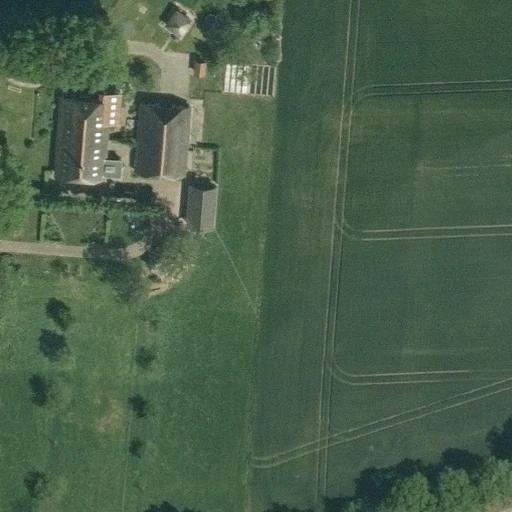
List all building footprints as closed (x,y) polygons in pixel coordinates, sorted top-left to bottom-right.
[(158,25),(182,42),(197,22),(173,4),(158,25)] [(61,96),(57,136),(105,140),(108,101),(61,96)] [(141,103),(137,141),(186,145),(189,108),(141,103)] [(101,179),(105,140),(57,136),(54,175),(101,179)] [(184,176),(186,145),(137,141),(135,172),(184,176)] [(116,179),(131,178),(129,157),(115,158),(116,179)] [(212,216),(215,187),(195,185),(192,214),(212,216)] [(158,276),(175,259),(162,246),(145,264),(158,276)]
